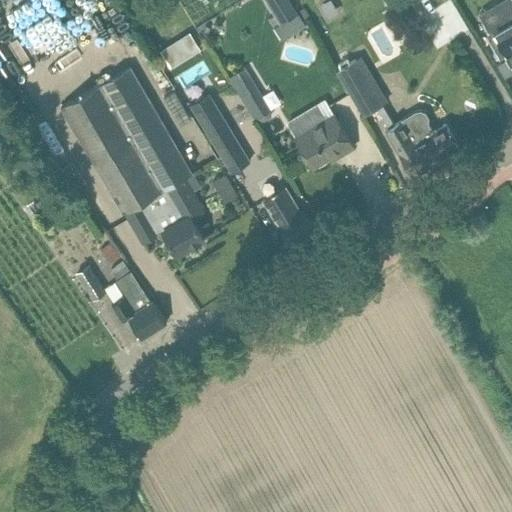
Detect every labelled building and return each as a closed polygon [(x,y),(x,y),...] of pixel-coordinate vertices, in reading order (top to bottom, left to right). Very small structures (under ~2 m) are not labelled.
[(266,0),(275,14),(268,18),(280,39),(288,34),(305,24),(298,13),(299,12),(291,0),(266,0)] [(497,38),(492,41),(502,59),(508,56),(511,64),(511,19),(493,31),(497,38)] [(188,31),(159,49),(169,66),(198,48),(188,31)] [(356,58),(337,69),(362,114),(377,106),(382,103),(356,58)] [(252,104),(249,107),(255,117),(259,115),(262,120),(273,112),(244,65),(241,67),(236,59),(223,67),(241,95),(244,93),(252,104)] [(511,72),(505,60),(497,64),(505,77),(511,73),(511,72)] [(200,185),(130,65),(61,105),(123,212),(125,211),(143,241),(159,232),(158,232),(163,229),(177,253),(204,237),(194,219),(205,212),(192,190),(200,185)] [(208,92),(190,101),(232,171),(250,161),(208,92)] [(325,99),(286,122),(295,137),(302,149),(312,166),(335,153),(337,156),(354,146),(344,129),(335,113),(334,113),(325,99)] [(393,122),(388,125),(396,140),(394,141),(399,151),(403,157),(413,174),(460,147),(446,123),(431,132),(426,125),(429,121),(429,114),(425,109),(420,108),(415,109),(393,122)] [(211,179),(223,199),(237,191),(224,171),(211,179)] [(278,224),(291,247),(317,231),(307,214),(304,210),(301,212),(286,186),(263,199),(278,224)] [(120,255),(111,241),(101,247),(110,262),(120,255)] [(111,267),(118,278),(130,270),(122,259),(111,267)] [(93,297),(106,289),(89,264),(77,272),(93,297)] [(129,330),(135,327),(141,337),(167,321),(153,300),(150,301),(130,270),(118,278),(114,281),(124,295),(112,303),(129,330)]
